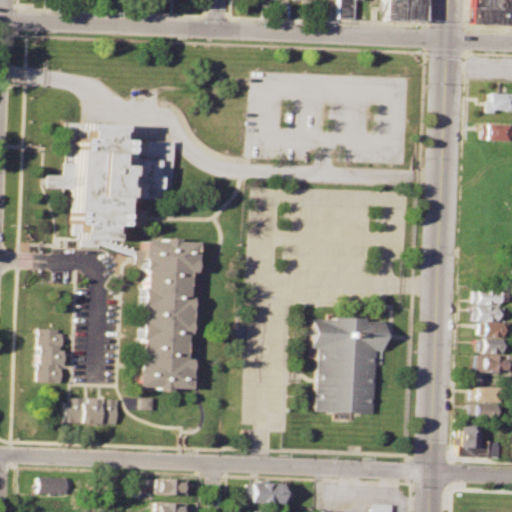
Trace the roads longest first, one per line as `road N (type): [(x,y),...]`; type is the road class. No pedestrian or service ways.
road 1 (residential): [(0,454),(511,475)]
road 2 (residential): [(445,39),(428,511)]
road 3 (tertiary): [(0,19),(445,39)]
